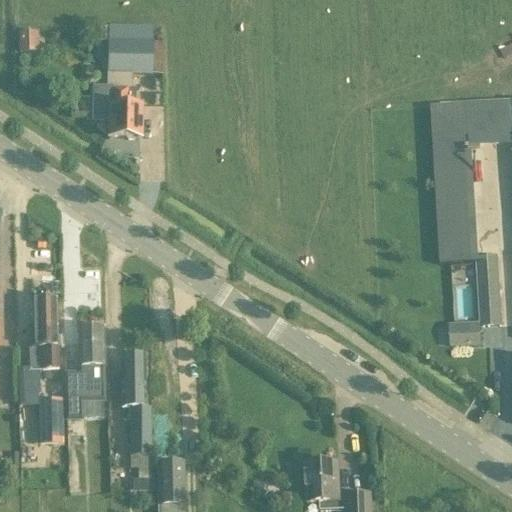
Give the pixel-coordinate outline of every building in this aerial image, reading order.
[(43,53),(42,32),(21,33),(21,53),(43,53)] [(151,77),(152,41),(109,40),(109,76),(110,76),(110,92),(93,92),(93,122),(108,122),(108,139),(138,141),(139,106),(135,106),(135,91),(126,91),(126,76),(151,77)] [(481,261),(475,144),(511,141),(511,107),(441,111),(449,263),(475,261),(479,330),(500,329),(496,259),(481,261)] [(57,373),(56,347),(54,301),(30,302),(31,336),(31,349),(41,348),(42,373),(57,373)] [(454,344),(470,343),(470,326),(453,327),(454,344)] [(76,331),(77,370),(77,377),(100,377),(100,370),(101,370),(100,331),(76,331)] [(120,409),(127,409),(127,459),(136,459),(137,483),(150,483),(149,408),(143,408),(142,358),(119,359),(120,409)] [(62,435),(62,402),(35,403),(36,435),(62,435)] [(319,511),(346,511),(346,503),(339,503),(337,465),(304,466),(306,506),(319,505),(319,511)] [(185,511),(185,506),(181,506),(180,466),(157,467),(158,507),(158,511),(185,511)] [(263,493),(266,485),(255,482),(253,489),(263,493)] [(346,503),(346,511),(371,511),(371,498),(346,499),(346,503)]
